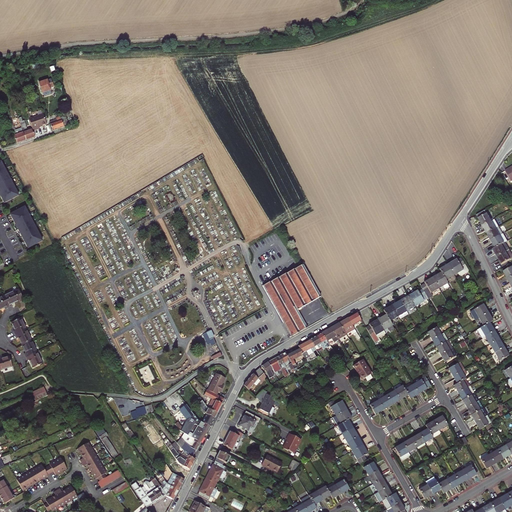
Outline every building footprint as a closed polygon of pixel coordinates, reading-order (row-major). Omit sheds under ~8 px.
[(38,82),(42,93),(51,90),(50,88),(54,86),(52,81),(48,82),(47,78),(38,82)] [(50,124),(52,130),(74,123),(70,111),(60,114),(62,120),(50,124)] [(32,129),(33,131),(39,128),(39,127),(46,124),(43,114),(29,119),(32,129)] [(7,116),(16,143),(25,140),(23,132),(17,135),(10,115),(7,116)] [(19,122),(23,132),(25,140),(35,137),(33,131),(32,129),(28,130),(25,121),(19,122)] [(0,161),(0,195),(4,203),(18,195),(0,161)] [(24,207),(10,214),(18,229),(16,230),(18,234),(20,233),(28,248),(42,241),(24,207)] [(484,211),(476,215),(482,226),(490,221),(484,211)] [(482,226),(486,233),(495,229),(498,227),(494,219),(490,221),(482,226)] [(486,233),(490,240),(502,234),(498,227),(495,229),(486,233)] [(490,240),(495,248),(505,243),(506,242),(502,234),(490,240)] [(493,249),(497,257),(505,252),(509,250),(505,243),(495,248),(493,249)] [(505,252),(497,257),(501,265),(511,258),(511,255),(509,250),(505,252)] [(447,264),(453,275),(457,273),(458,276),(461,276),(467,273),(467,270),(460,258),(457,260),(456,259),(447,264)] [(445,280),(453,275),(447,264),(439,269),(441,272),(445,280)] [(268,283),(262,286),(273,304),(291,337),(307,328),(299,313),(297,310),(321,296),(302,265),(268,283)] [(511,267),(503,272),(508,279),(511,277),(511,267)] [(433,277),(439,288),(447,283),(445,280),(441,272),(433,277)] [(420,286),(422,289),(425,295),(427,299),(432,296),(430,293),(439,288),(433,277),(424,282),(424,283),(420,286)] [(3,296),(8,307),(12,305),(11,304),(18,300),(19,302),(24,299),(19,289),(3,296)] [(408,296),(415,306),(423,301),(421,298),(425,295),(422,289),(418,292),(417,291),(408,296)] [(3,296),(0,297),(0,308),(4,307),(5,309),(8,307),(3,296)] [(297,310),(299,313),(322,300),(321,296),(297,310)] [(408,296),(400,300),(406,311),(415,306),(408,296)] [(392,305),(398,316),(406,311),(400,300),(392,305)] [(473,310),(478,318),(487,313),(482,304),(473,310)] [(389,321),(398,316),(392,305),(383,310),(386,315),(389,321)] [(348,318),(352,325),(361,320),(357,313),(348,318)] [(478,318),(483,326),(489,323),(492,321),(487,313),(478,318)] [(377,320),(384,330),(388,327),(391,331),(394,329),(389,321),(386,315),(377,320)] [(14,331),(16,334),(26,329),(21,318),(12,322),(16,330),(14,331)] [(348,318),(339,323),(346,334),(354,329),(352,325),(348,318)] [(379,341),(377,339),(386,334),(384,330),(377,320),(369,325),(366,328),(375,343),(379,341)] [(339,323),(330,328),(338,340),(346,335),(346,334),(339,323)] [(489,323),(483,326),(480,328),(477,330),(482,338),(484,336),(494,331),(489,323)] [(440,335),(436,327),(427,332),(432,340),(440,335)] [(330,328),(321,333),(326,341),(326,340),(332,337),(334,342),(337,340),(330,328)] [(32,341),(26,329),(16,334),(17,338),(19,337),(23,345),(32,341)] [(484,336),(489,344),(498,339),(494,331),(484,336)] [(209,339),(206,333),(202,335),(207,345),(211,343),(212,346),(216,344),(213,338),(209,339)] [(326,341),(321,333),(316,336),(322,346),(323,345),(325,344),(327,343),(328,346),(330,345),(326,340),(326,341)] [(432,340),(436,347),(448,341),(443,333),(440,335),(432,340)] [(316,336),(310,339),(314,346),(316,350),(322,346),(316,336)] [(310,339),(298,346),(300,349),(303,355),(305,359),(313,353),(312,352),(316,350),(314,346),(310,339)] [(498,339),(489,344),(494,353),(503,347),(498,339)] [(25,353),(26,357),(37,352),(32,341),(23,345),(26,352),(25,353)] [(448,341),(436,347),(440,354),(448,350),(452,348),(448,341)] [(503,347),(494,353),(499,361),(508,356),(503,347)] [(287,355),(292,366),(295,364),(293,359),(303,355),(300,349),(287,355)] [(448,350),(440,354),(444,362),(453,357),(448,350)] [(42,363),(37,352),(26,357),(28,360),(30,360),(33,367),(42,363)] [(292,366),(287,355),(285,352),(280,355),(286,367),(287,369),(290,368),(291,372),(293,371),(292,370),(294,369),(292,366)] [(286,367),(280,355),(275,358),(280,368),(285,377),(287,376),(284,368),(286,367)] [(1,357),(0,357),(0,367),(1,370),(12,366),(9,357),(1,359),(1,357)] [(276,370),(280,368),(275,358),(268,361),(276,376),(279,380),(281,378),(276,370)] [(268,361),(261,366),(266,372),(269,379),(274,376),(274,377),(276,376),(268,361)] [(370,375),(362,361),(352,367),(361,381),(370,375)] [(448,369),(452,376),(464,369),(460,362),(448,369)] [(243,385),(248,390),(254,383),(256,385),(258,383),(261,385),(266,378),(264,373),(259,368),(253,373),(243,385)] [(452,376),(457,383),(462,380),(465,379),(463,375),(466,373),(464,369),(452,376)] [(216,373),(208,390),(216,394),(218,391),(220,392),(222,387),(221,386),(221,385),(225,378),(216,373)] [(412,385),(418,394),(426,389),(430,386),(425,376),(420,379),(421,380),(412,385)] [(453,385),(458,393),(466,388),(469,386),(465,379),(462,380),(457,383),(453,385)] [(418,394),(412,385),(404,390),(407,395),(409,399),(418,394)] [(44,386),(35,390),(37,394),(45,391),(44,386)] [(399,400),(407,395),(404,390),(402,386),(394,391),(399,400)] [(458,393),(462,400),(470,395),(474,393),(469,386),(466,388),(458,393)] [(208,390),(207,390),(204,396),(211,399),(207,408),(208,408),(217,413),(224,398),(216,394),(208,390)] [(269,413),(276,399),(266,394),(267,392),(263,390),(256,397),(261,403),(259,408),(269,413)] [(34,396),(36,400),(47,395),(45,391),(37,394),(34,396)] [(391,405),(399,400),(394,391),(386,396),(391,405)] [(462,400),(466,407),(475,402),(470,395),(462,400)] [(378,401),(383,410),(391,405),(386,396),(378,401)] [(335,404),(332,400),(328,403),(335,416),(346,409),(341,401),(335,404)] [(466,407),(471,415),(479,410),(483,408),(478,400),(475,402),(466,407)] [(214,418),(217,413),(208,408),(207,408),(202,401),(198,404),(205,413),(207,414),(214,418)] [(375,414),(383,410),(378,401),(369,405),(375,414)] [(199,420),(186,405),(179,410),(187,420),(180,431),(184,433),(188,435),(195,439),(194,441),(199,445),(206,432),(207,432),(210,426),(203,423),(199,420)] [(340,424),(348,420),(351,418),(346,409),(335,416),(340,424)] [(130,413),(132,419),(135,418),(139,416),(137,413),(137,410),(130,413)] [(479,410),(471,415),(475,422),(483,417),(479,410)] [(260,419),(246,412),(239,426),(248,431),(251,426),(253,427),(256,421),(258,422),(260,419)] [(442,416),(433,421),(439,430),(447,425),(442,416)] [(483,417),(475,422),(479,430),(491,423),(487,416),(483,417)] [(352,428),(348,420),(340,424),(337,426),(342,434),(352,428)] [(425,426),(427,429),(430,434),(439,430),(433,421),(425,426)] [(105,433),(99,424),(94,428),(114,458),(118,455),(106,437),(108,436),(106,432),(105,433)] [(357,436),(352,428),(342,434),(347,443),(357,436)] [(136,437),(130,429),(125,432),(131,441),(136,437)] [(427,429),(419,434),(424,443),(432,438),(430,434),(427,429)] [(232,450),(239,436),(230,431),(223,445),(224,446),(229,448),(232,450)] [(191,440),(188,435),(184,433),(181,438),(184,441),(189,446),(196,450),(199,445),(194,441),(191,440)] [(301,440),(289,434),(286,440),(287,440),(284,445),(285,446),(283,449),(288,451),(288,450),(293,453),(297,445),(298,445),(301,440)] [(419,434),(411,439),(416,447),(424,443),(419,434)] [(362,445),(357,436),(347,443),(352,451),(362,445)] [(180,439),(183,442),(189,446),(184,441),(181,438),(180,439)] [(176,442),(182,450),(186,454),(187,455),(192,457),(196,450),(189,446),(183,442),(180,439),(176,442)] [(411,439),(402,443),(407,452),(416,447),(411,439)] [(100,481),(98,482),(102,488),(123,476),(119,470),(107,478),(105,474),(107,473),(89,442),(79,449),(84,458),(81,460),(84,466),(88,464),(96,479),(98,478),(100,481)] [(174,442),(171,444),(173,447),(177,451),(180,449),(174,442)] [(394,448),(400,457),(407,452),(402,443),(394,448)] [(367,454),(362,445),(352,451),(359,464),(366,460),(364,456),(367,454)] [(510,454),(505,445),(497,450),(502,459),(510,454)] [(489,455),(494,464),(502,459),(497,450),(489,455)] [(178,451),(178,453),(180,456),(180,457),(181,457),(184,460),(192,464),(195,459),(192,457),(187,455),(186,457),(178,451)] [(220,451),(214,461),(223,466),(224,462),(227,464),(230,457),(220,451)] [(262,465),(277,473),(282,463),(266,455),(262,465)] [(494,464),(489,455),(480,460),(486,468),(494,464)] [(23,490),(37,482),(42,478),(53,471),(56,474),(67,468),(60,457),(49,464),(50,465),(44,468),(41,464),(17,480),(23,490)] [(179,463),(182,465),(189,469),(192,464),(184,460),(181,457),(180,457),(178,460),(179,460),(178,463),(179,463)] [(300,463),(292,459),(288,468),(292,470),(294,464),(298,466),(300,463)] [(223,466),(214,461),(206,478),(216,483),(220,476),(222,477),(224,477),(226,472),(225,470),(224,470),(225,467),(223,466)] [(363,467),(368,476),(377,470),(372,462),(363,467)] [(182,465),(177,475),(184,479),(189,469),(182,465)] [(470,465),(462,470),(467,479),(476,474),(470,465)] [(377,470),(368,476),(373,484),(382,479),(377,470)] [(467,479),(462,470),(454,475),(459,484),(467,479)] [(179,489),(184,479),(177,475),(173,473),(167,483),(179,489)] [(459,484),(454,475),(446,480),(451,489),(459,484)] [(166,494),(160,485),(155,478),(151,480),(154,485),(146,491),(143,493),(139,487),(136,482),(131,485),(146,507),(166,494)] [(214,487),(216,483),(206,478),(198,495),(208,500),(210,497),(212,498),(217,489),(214,487)] [(382,479),(373,484),(377,492),(386,487),(382,479)] [(0,495),(1,497),(5,503),(11,500),(12,500),(13,498),(14,497),(3,480),(1,481),(0,481),(0,495)] [(179,489),(167,483),(166,482),(164,480),(161,482),(162,484),(160,485),(166,494),(166,496),(173,500),(179,489)] [(335,485),(340,494),(349,489),(343,480),(335,485)] [(440,489),(438,484),(435,480),(427,485),(432,494),(440,489)] [(446,480),(438,484),(440,489),(443,493),(451,489),(446,480)] [(115,497),(131,488),(127,482),(112,491),(115,497)] [(56,494),(46,500),(48,502),(45,505),(49,511),(52,509),(53,511),(77,496),(82,504),(89,500),(84,492),(77,496),(71,485),(62,490),(58,492),(56,494)] [(335,485),(327,490),(330,495),(332,499),(340,494),(335,485)] [(432,494),(427,485),(419,490),(424,499),(432,494)] [(317,491),(322,500),(330,495),(327,490),(325,486),(317,491)] [(389,491),(386,487),(377,492),(382,501),(386,499),(391,495),(389,491)] [(309,496),(310,499),(314,505),(322,500),(317,491),(309,496)] [(377,492),(374,494),(379,503),(382,501),(377,492)] [(386,499),(390,507),(399,502),(395,494),(391,495),(386,499)] [(499,499),(505,509),(511,505),(511,502),(507,494),(499,499)] [(309,496),(308,495),(300,500),(302,504),(310,499),(309,496)] [(309,511),(316,508),(314,505),(310,499),(302,504),(306,511),(309,511)] [(499,499),(490,504),(494,511),(500,511),(505,509),(499,499)] [(195,501),(189,511),(190,511),(207,511),(210,509),(195,501)] [(399,502),(390,507),(393,511),(400,511),(404,510),(399,502)]
